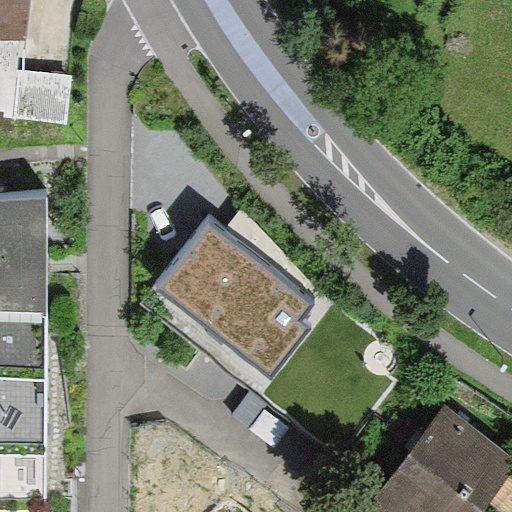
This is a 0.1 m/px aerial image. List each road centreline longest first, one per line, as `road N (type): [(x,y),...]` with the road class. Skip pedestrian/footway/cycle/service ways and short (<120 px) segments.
road 1 (residential): [(104,511),(109,85),(117,53),(136,27),(183,0)]
road 2 (secondary): [(214,0),(358,183),(511,311)]
